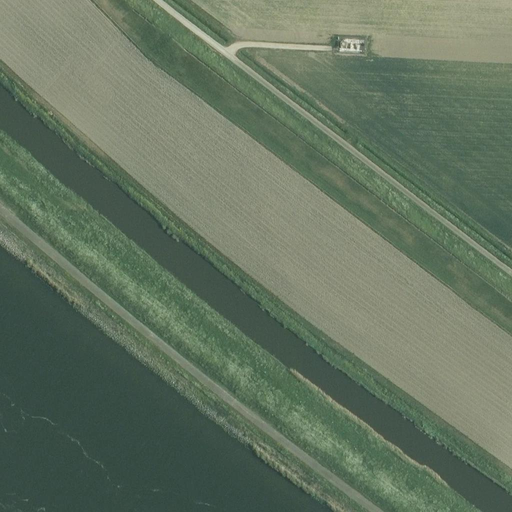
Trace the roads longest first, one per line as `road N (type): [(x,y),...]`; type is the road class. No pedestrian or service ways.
road 1 (unclassified): [(372,511),(0,209)]
road 2 (unclassified): [(157,0),(511,275)]
